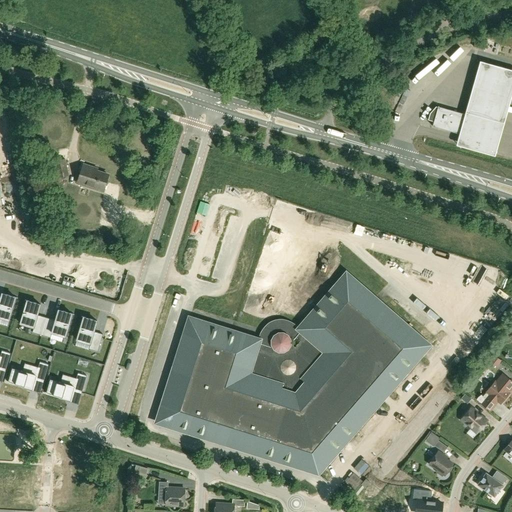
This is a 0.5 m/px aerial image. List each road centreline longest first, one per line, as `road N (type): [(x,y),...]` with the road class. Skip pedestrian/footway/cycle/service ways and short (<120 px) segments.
road 1 (unclassified): [(321,134),(335,94),(355,74),(450,26),(511,12)]
road 2 (residential): [(318,509),(325,487),(361,457),(460,340)]
road 3 (primary): [(511,191),(321,134)]
road 4 (residential): [(149,318),(0,273)]
road 5 (unclassified): [(149,318),(171,247),(169,192)]
road 6 (unclassified): [(110,438),(149,318)]
